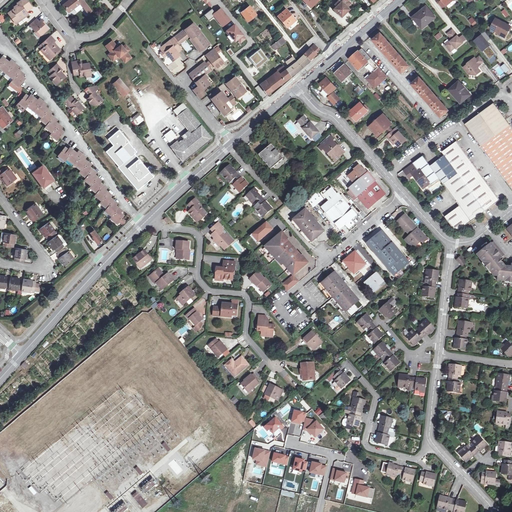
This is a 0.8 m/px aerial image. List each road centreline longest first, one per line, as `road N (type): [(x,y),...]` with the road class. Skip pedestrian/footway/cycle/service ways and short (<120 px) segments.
road 1 (residential): [(143,223),(191,229),(200,243),(199,280),(211,291),(247,296),(246,335),(275,366)]
road 2 (residential): [(1,38),(143,223)]
road 3 (secondary): [(21,354),(143,223)]
road 4 (residential): [(404,195),(278,303)]
road 5 (residential): [(435,444),(413,458),(369,448),(376,401),(361,379)]
road 6 (residential): [(298,86),(383,173)]
